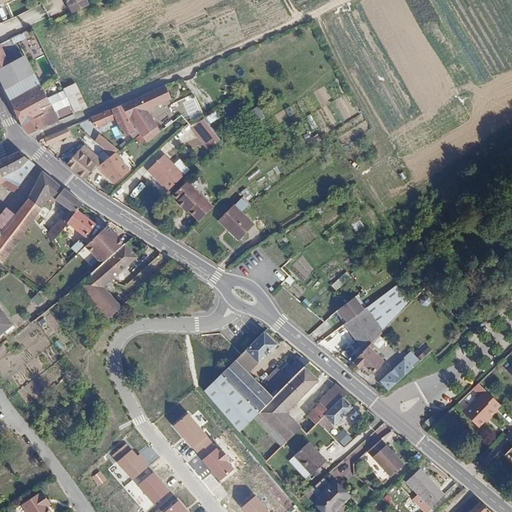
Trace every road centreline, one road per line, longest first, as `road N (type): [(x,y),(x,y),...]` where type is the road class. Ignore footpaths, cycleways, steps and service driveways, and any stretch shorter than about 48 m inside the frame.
road 1 (residential): [(239,305),(212,323),(138,325),(112,355),(138,420),(216,511)]
road 2 (tertiary): [(21,142),(219,280)]
road 3 (track): [(174,76),(343,0)]
road 4 (unclassified): [(21,142),(174,76)]
road 5 (tertiary): [(278,323),(384,410)]
road 6 (tertiary): [(401,425),(505,511)]
road 7 (track): [(375,123),(317,11)]
